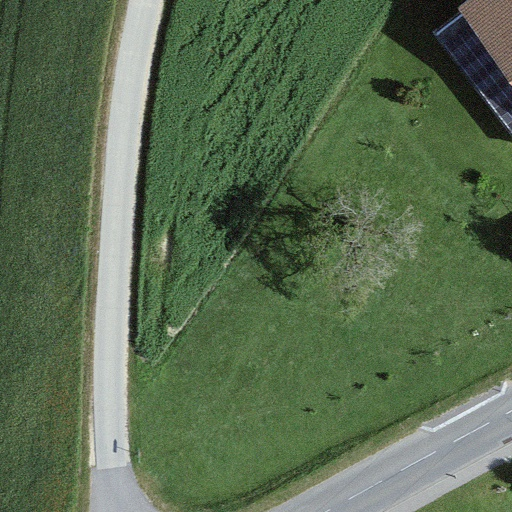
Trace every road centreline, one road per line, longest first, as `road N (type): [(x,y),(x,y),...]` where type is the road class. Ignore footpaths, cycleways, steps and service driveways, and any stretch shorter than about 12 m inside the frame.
road 1 (track): [(112,511),(117,214),(146,0)]
road 2 (tertiary): [(511,414),(337,511)]
